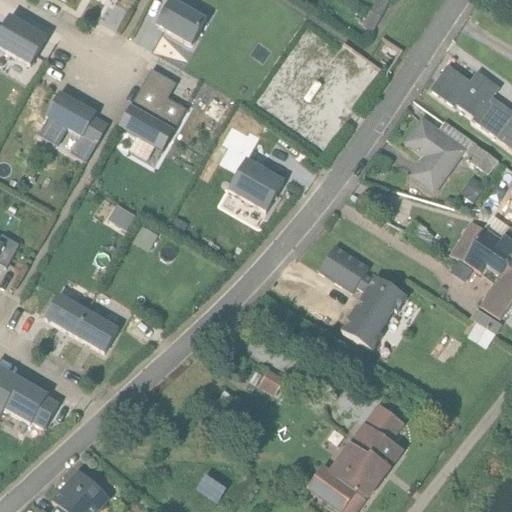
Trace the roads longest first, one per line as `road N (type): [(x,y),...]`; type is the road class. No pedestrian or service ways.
road 1 (residential): [(109,417),(304,233),(461,0)]
road 2 (residential): [(5,0),(143,82)]
road 3 (residential): [(6,511),(109,417)]
road 4 (residential): [(0,348),(109,417)]
